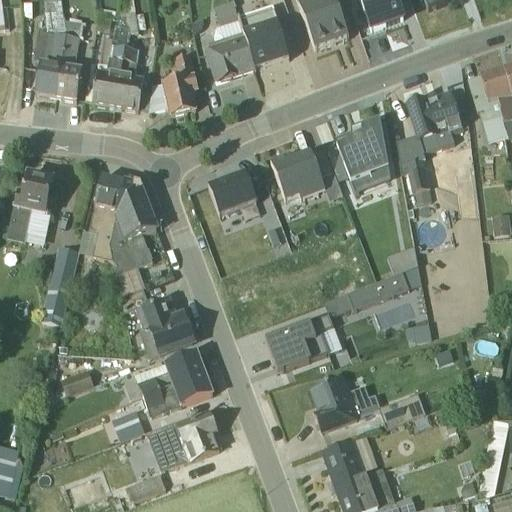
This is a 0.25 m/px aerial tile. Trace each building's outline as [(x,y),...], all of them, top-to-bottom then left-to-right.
[(347,44),(331,0),(292,0),(312,56),(347,44)] [(401,24),(392,0),(356,0),(369,36),(401,24)] [(420,0),(426,15),(446,8),(443,0),(420,0)] [(34,100),(54,103),(65,41),(63,25),(59,2),(42,4),(45,38),(36,37),(32,67),(39,68),(34,100)] [(131,5),(123,6),(128,35),(143,32),(141,19),(134,20),(131,5)] [(90,109),(114,114),(124,54),(128,35),(123,6),(117,7),(111,44),(103,43),(90,109)] [(209,55),(205,57),(215,88),(253,76),(236,23),(231,7),(212,13),(219,32),(214,34),(212,43),(214,47),(207,50),(209,55)] [(270,12),(236,23),(253,76),(287,65),(270,12)] [(111,18),(100,16),(96,36),(107,39),(111,18)] [(79,29),(63,25),(65,41),(54,103),(75,107),(81,74),(74,73),(79,29)] [(138,57),(124,54),(114,114),(137,117),(137,116),(146,118),(150,98),(140,96),(143,84),(133,82),(138,57)] [(196,96),(187,60),(173,64),(178,84),(159,88),(160,91),(151,93),(150,98),(147,118),(167,113),(169,121),(194,115),(190,97),(196,96)] [(511,72),(502,76),(510,101),(511,100),(511,72)] [(511,107),(510,101),(502,76),(467,86),(476,117),(482,116),(485,126),(481,128),(486,147),(511,139),(511,128),(511,127),(511,126),(511,107)] [(406,111),(418,148),(447,138),(448,141),(461,137),(448,99),(423,107),(423,105),(406,111)] [(387,185),(377,126),(360,133),(360,138),(336,152),(353,198),(387,185)] [(327,207),(341,202),(323,156),(310,161),(308,157),(290,164),(289,161),(268,168),(284,208),(297,203),(299,207),(324,197),(327,207)] [(428,194),(422,165),(405,169),(412,198),(428,194)] [(217,222),(255,208),(244,178),(206,192),(217,222)] [(138,189),(101,181),(85,236),(100,242),(95,263),(110,267),(120,303),(144,294),(137,272),(152,267),(142,243),(156,238),(138,189)] [(22,199),(15,197),(6,245),(24,249),(30,219),(47,222),(54,187),(25,182),(22,199)] [(493,217),(494,237),(510,236),(509,216),(493,217)] [(82,284),(56,279),(48,326),(74,330),(82,284)] [(400,279),(345,300),(351,316),(407,295),(400,279)] [(150,309),(144,294),(120,303),(125,318),(150,309)] [(147,364),(191,347),(181,322),(170,326),(164,309),(135,320),(141,337),(138,338),(147,364)] [(263,344),(273,370),(277,369),(280,376),(327,359),(319,338),(332,333),(327,320),(263,344)] [(414,330),(406,331),(410,346),(431,341),(429,331),(415,334),(414,330)] [(141,402),(203,379),(195,358),(162,371),(165,379),(124,394),(129,407),(141,402)] [(85,375),(59,386),(65,401),(91,390),(85,375)] [(211,401),(203,379),(141,402),(149,424),(211,401)] [(384,435),(423,420),(415,400),(378,414),(373,401),(367,403),(363,392),(347,398),(342,384),(310,396),(319,419),(313,421),(320,438),(377,416),(384,435)] [(136,416),(111,426),(117,442),(143,432),(136,416)] [(176,453),(183,471),(217,457),(210,440),(216,438),(207,419),(160,438),(167,456),(176,453)] [(508,429),(490,425),(475,498),(493,501),(508,429)] [(322,459),(334,493),(363,483),(351,449),(322,459)] [(23,457),(0,452),(0,500),(12,503),(23,457)] [(340,511),(412,511),(410,504),(392,510),(381,476),(363,483),(334,493),(340,511)] [(157,481),(122,493),(128,509),(163,496),(157,481)]
